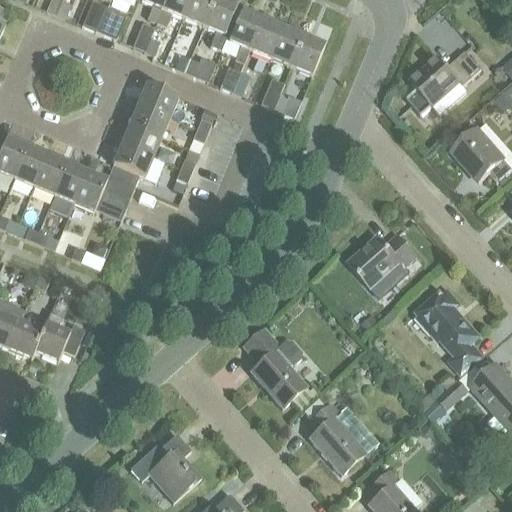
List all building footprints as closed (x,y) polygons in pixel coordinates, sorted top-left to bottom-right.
[(157,26),(168,0),(143,0),(141,5),(153,10),(148,22),(157,26)] [(168,0),(157,26),(166,30),(171,18),(184,23),(193,0),(168,0)] [(215,0),(193,0),(184,23),(204,31),(217,0),(215,0)] [(238,9),(217,0),(204,31),(216,36),(209,51),(220,55),(227,41),(225,40),(238,9)] [(56,20),(62,7),(52,3),(47,16),(56,20)] [(92,5),(82,30),(89,33),(97,37),(103,24),(104,21),(108,12),(92,5)] [(70,10),(62,7),(56,20),(65,24),(70,10)] [(108,12),(104,21),(103,24),(97,37),(116,45),(127,20),(108,12)] [(232,97),(237,84),(240,77),(250,55),(263,24),(242,15),(229,46),(239,51),(231,71),(229,71),(220,92),(232,97)] [(284,33),(263,24),(250,55),(271,64),(284,33)] [(144,56),(150,43),(155,32),(142,26),(132,51),(144,56)] [(284,33),(271,64),(291,72),(304,42),(284,33)] [(304,42),(291,72),(311,81),(324,50),(304,42)] [(150,43),(144,56),(154,60),(159,47),(150,43)] [(420,120),(432,110),(440,119),(467,96),(462,90),(481,73),(465,56),(446,72),(437,62),(411,86),(418,93),(405,104),(420,120)] [(184,78),(190,65),(180,61),(175,74),(184,78)] [(198,68),(190,65),(184,78),(208,87),(217,67),(201,61),(198,68)] [(237,84),(232,97),(241,101),(249,81),(240,77),(237,84)] [(274,114),(279,101),(285,88),(271,83),(261,109),(274,114)] [(138,108),(168,121),(177,101),(146,88),(138,108)] [(495,106),(505,117),(511,110),(511,93),(511,92),(495,106)] [(288,105),(279,101),(274,114),(293,123),(301,105),(290,100),(288,105)] [(168,121),(138,108),(130,128),(160,141),(168,121)] [(494,127),(495,112),(483,111),(482,126),(494,127)] [(205,114),(201,123),(211,128),(215,118),(205,114)] [(196,133),(207,138),(210,129),(200,124),(196,133)] [(511,157),(484,127),(478,133),(452,156),(479,186),(491,175),(497,183),(511,171),(511,169),(511,157)] [(130,128),(121,149),(152,161),(160,141),(130,128)] [(207,138),(196,133),(192,143),(188,153),(199,157),(207,138)] [(0,176),(13,182),(26,151),(6,142),(0,154),(0,176)] [(121,149),(108,180),(133,190),(138,180),(144,182),(152,161),(121,149)] [(13,182),(9,191),(29,199),(33,190),(46,159),(26,151),(13,182)] [(199,157),(188,153),(180,173),(190,177),(199,157)] [(66,168),(46,159),(33,190),(53,198),(66,168)] [(66,168),(53,198),(74,207),(86,176),(66,168)] [(190,177),(180,173),(176,183),(186,187),(190,177)] [(106,185),(86,176),(74,207),(94,215),(94,213),(120,224),(124,213),(99,203),(104,191),(106,185)] [(108,180),(106,185),(104,191),(129,202),(133,190),(108,180)] [(104,191),(99,203),(124,213),(129,202),(104,191)] [(18,227),(0,219),(0,233),(13,239),(18,227)] [(18,227),(13,239),(33,247),(38,235),(18,227)] [(48,239),(38,235),(33,247),(43,251),(48,239)] [(379,241),(349,267),(371,292),(374,295),(403,269),(404,271),(417,260),(399,239),(387,250),(379,241)] [(81,267),(85,256),(75,251),(70,262),(81,267)] [(39,281),(34,292),(44,296),(49,285),(39,281)] [(462,379),(483,360),(472,347),(480,340),(455,312),(459,309),(447,295),(443,298),(440,295),(416,317),(455,361),(450,366),(462,379)] [(0,351),(8,355),(20,327),(23,319),(0,309),(0,351)] [(50,320),(46,329),(34,358),(58,368),(63,357),(74,362),(85,335),(73,330),(69,339),(58,334),(62,325),(50,320)] [(361,331),(368,339),(380,329),(373,321),(361,331)] [(20,327),(8,355),(31,365),(34,358),(43,337),(20,327)] [(307,390),(290,370),(302,360),(302,355),(291,343),(286,342),(280,348),(264,330),(244,349),(260,367),(251,375),(283,412),(307,390)] [(89,331),(82,349),(84,349),(91,352),(98,335),(89,331)] [(511,385),(496,368),(471,391),(511,436),(511,435),(511,385)] [(451,379),(441,387),(448,395),(450,393),(457,386),(451,379)] [(448,395),(438,404),(436,405),(427,413),(426,414),(435,424),(447,414),(467,396),(458,385),(457,386),(450,393),(448,395)] [(430,398),(421,406),(427,413),(436,405),(430,398)] [(346,410),(340,416),(331,407),(311,424),(319,434),(310,442),(342,478),(366,457),(378,446),(346,410)] [(433,443),(436,436),(424,430),(421,437),(433,443)] [(176,505),(202,482),(183,461),(190,455),(176,439),(159,454),(156,450),(130,473),(142,486),(152,477),(176,505)] [(378,501),(368,509),(371,511),(414,511),(393,488),(399,483),(390,474),(370,491),(378,501)] [(241,511),(229,498),(213,511),(211,511),(209,509),(205,511),(241,511)]
